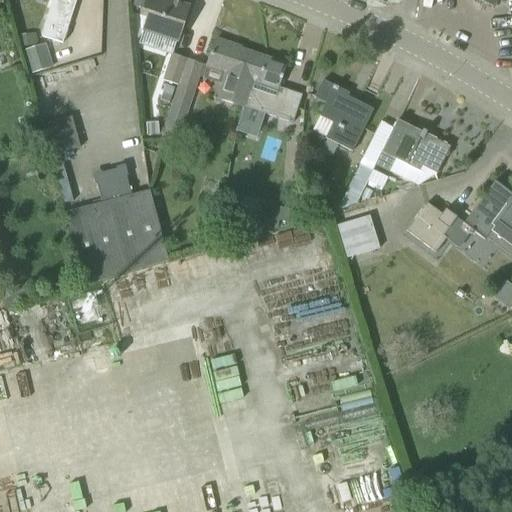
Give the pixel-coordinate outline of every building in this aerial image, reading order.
[(76,0),(54,0),(43,37),(63,43),(76,0)] [(168,3),(158,0),(146,0),(141,14),(146,16),(142,29),(176,41),(188,7),(168,1),(168,3)] [(21,47),(37,44),(35,32),(19,35),(21,47)] [(216,39),(207,66),(225,72),(221,84),(216,98),(242,106),(247,90),(248,90),(251,82),(258,84),(267,58),(233,47),(234,45),(216,39)] [(30,74),(52,68),(46,45),(24,51),(30,74)] [(171,55),(162,80),(178,86),(187,59),(172,54),(171,55)] [(301,95),(278,88),(286,64),(267,58),(258,84),(251,82),(248,90),(247,90),(242,106),(292,123),(301,95)] [(165,129),(162,140),(175,144),(194,87),(198,77),(202,64),(187,59),(178,86),(163,128),(165,129)] [(324,139),(351,152),(372,110),(347,97),(348,94),(322,81),(314,98),(324,103),(318,116),(319,116),(311,132),(325,137),(324,139)] [(143,118),(145,136),(160,135),(159,116),(143,118)] [(42,125),(50,156),(79,148),(71,117),(42,125)] [(431,178),(436,174),(442,162),(450,147),(425,134),(426,133),(422,131),(421,133),(396,120),(392,129),(379,123),(337,210),(356,206),(374,166),(387,173),(393,160),(431,178)] [(101,203),(65,213),(86,285),(167,261),(149,191),(131,196),(124,169),(93,177),(101,203)] [(511,213),(506,209),(508,206),(511,200),(511,195),(509,193),(494,182),(493,183),(495,183),(487,193),(484,196),(466,221),(463,225),(459,222),(446,211),(443,216),(434,210),(428,205),(407,232),(435,253),(446,239),(456,226),(468,235),(471,231),(484,240),(486,237),(490,231),(511,248),(511,213)] [(279,224),(281,210),(265,207),(261,234),(278,229),(279,224)] [(336,226),(346,259),(379,249),(369,216),(336,226)] [(301,273),(272,283),(274,289),(262,293),(266,304),(306,291),(301,273)] [(511,304),(511,285),(504,280),(491,297),(509,309),(511,304)]
